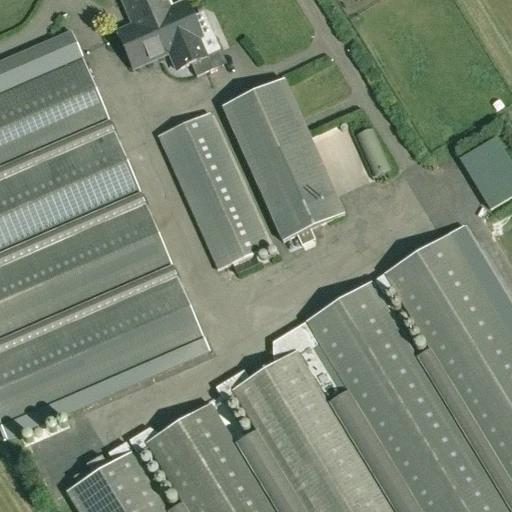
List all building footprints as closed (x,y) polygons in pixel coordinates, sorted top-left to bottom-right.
[(187,3),(171,10),(166,0),(123,0),(135,27),(119,34),(135,71),(171,55),(179,73),(191,67),(196,79),(218,69),(212,56),(221,52),(213,35),(203,39),(187,3)] [(83,62),(0,98),(0,170),(110,123),(83,62)] [(286,83),(228,108),(286,243),(344,218),(286,83)] [(210,116),(161,138),(221,272),(270,250),(210,116)] [(348,200),(383,185),(354,118),(316,135),(324,153),(327,151),(348,200)] [(115,133),(0,183),(0,255),(142,194),(115,133)] [(146,206),(0,269),(0,342),(173,267),(146,206)] [(511,340),(449,238),(374,283),(383,297),(394,291),(511,485),(511,340)] [(307,244),(311,256),(325,252),(320,239),(307,244)] [(178,279),(0,356),(0,422),(2,428),(205,340),(178,279)] [(244,374),(216,391),(224,403),(234,397),(304,511),(393,511),(327,402),(340,394),(314,352),(320,349),(420,511),(508,511),(371,285),(273,345),(274,362),(277,367),(250,383),(244,374)] [(275,511),(212,406),(159,438),(157,434),(153,436),(150,431),(130,444),(137,456),(148,449),(186,511),(275,511)] [(167,511),(127,445),(108,456),(114,465),(66,494),(77,511),(167,511)]
